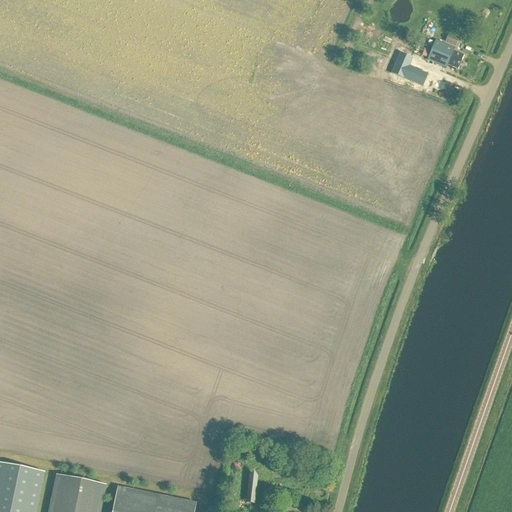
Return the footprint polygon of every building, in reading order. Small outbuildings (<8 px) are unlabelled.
[(426,34),(436,36),(440,17),(431,15),(426,34)] [(445,42),(455,47),(458,40),(448,36),(445,42)] [(427,61),(446,69),(447,66),(457,70),(463,56),(452,51),(454,49),(436,41),(427,61)] [(412,59),(400,54),(391,74),(423,88),(428,75),(409,67),(412,59)] [(0,511),(36,511),(45,473),(0,464),(0,511)] [(48,511),(100,511),(106,486),(56,476),(48,511)] [(257,477),(249,476),(246,502),(254,503),(257,477)] [(117,488),(112,511),(194,511),(196,505),(117,488)] [(231,511),(234,493),(226,492),(224,511),(231,511)]
